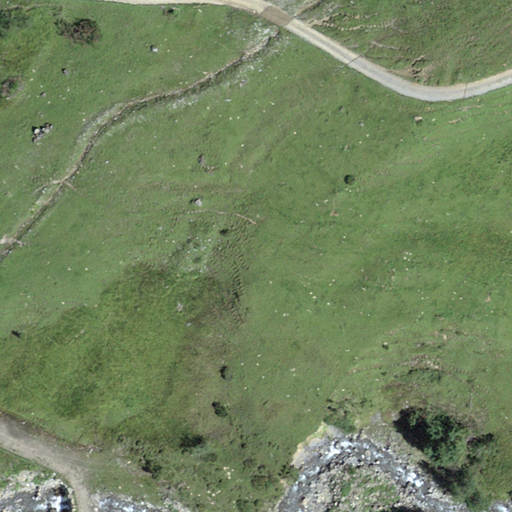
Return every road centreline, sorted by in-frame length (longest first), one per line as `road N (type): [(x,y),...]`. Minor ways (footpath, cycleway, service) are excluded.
road 1 (track): [(246,0),(431,98),(511,78)]
road 2 (track): [(0,422),(63,452),(87,511)]
